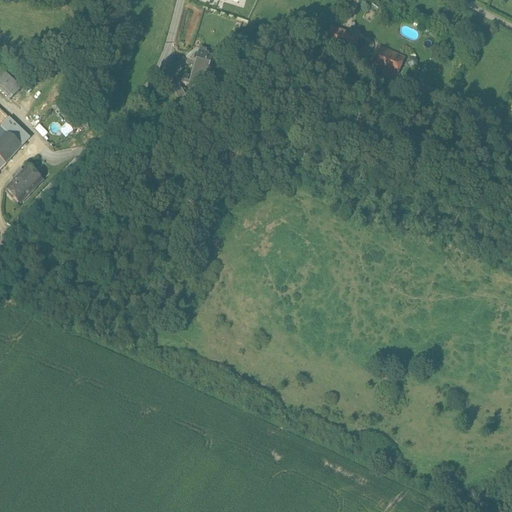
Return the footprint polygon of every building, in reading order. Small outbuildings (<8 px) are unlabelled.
[(359,37),(347,33),(348,31),(331,26),(326,42),(354,52),(359,37)] [(405,56),(378,45),(370,63),(383,69),(379,76),(393,82),(396,75),(397,75),(405,56)] [(199,50),(196,59),(195,58),(194,63),(195,64),(189,81),(205,86),(207,80),(208,80),(211,70),(209,69),(213,56),(208,55),(209,53),(199,50)] [(0,66),(0,65),(0,89),(10,99),(22,87),(0,66)] [(186,95),(179,84),(172,87),(178,98),(186,95)] [(33,127),(54,109),(45,99),(24,116),(33,127)] [(61,103),(54,109),(62,117),(68,111),(61,103)] [(0,111),(0,170),(12,158),(12,157),(29,139),(0,111)] [(59,130),(66,136),(73,130),(66,123),(59,130)] [(43,179),(28,165),(19,174),(33,188),(43,179)] [(19,174),(5,188),(19,202),(33,188),(19,174)]
